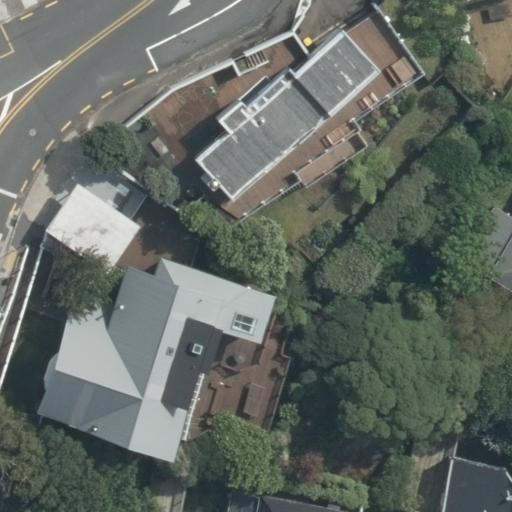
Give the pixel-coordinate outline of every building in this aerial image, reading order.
[(226,123),(155,186),(174,200),(188,195),(232,226),(431,69),(381,0),(373,0),(349,30),(339,20),(291,65),(286,60),(245,99),(239,91),(216,112),(226,123)] [(75,179),(45,225),(105,264),(135,217),(75,179)] [(511,219),(492,208),(464,257),(486,270),(483,274),(511,290),(511,219)] [(33,406),(164,452),(211,319),(258,335),(272,294),(154,252),(147,273),(121,264),(108,299),(75,288),(33,406)] [(511,511),(511,464),(450,455),(441,511),(511,511)] [(348,511),(230,489),(225,511),(348,511)]
